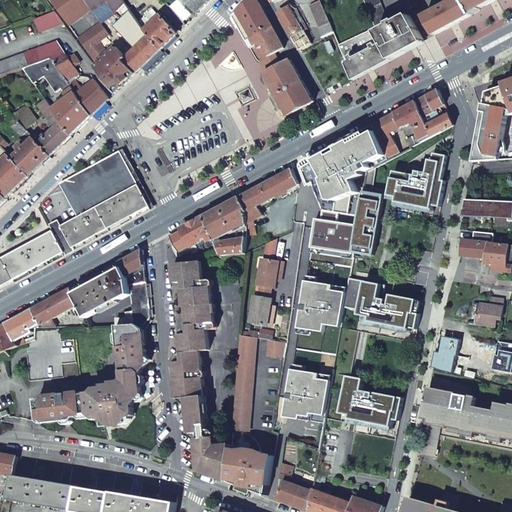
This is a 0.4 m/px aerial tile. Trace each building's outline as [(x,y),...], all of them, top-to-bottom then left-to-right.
[(69,25),(81,16),(69,0),(57,0),(53,4),(69,25)] [(86,13),(76,0),(69,0),(81,16),(86,13)] [(92,8),(87,0),(86,0),(76,0),(86,13),(92,8)] [(139,72),(163,50),(146,30),(139,21),(126,3),(123,0),(86,0),(87,0),(92,8),(95,11),(109,1),(132,32),(127,37),(138,49),(128,57),(139,72)] [(213,1),(211,0),(187,0),(200,14),(213,1)] [(264,61),(276,54),(286,48),(258,0),(249,0),(233,15),(252,48),(256,46),(264,61)] [(425,41),(411,15),(399,21),(398,20),(390,24),(389,21),(388,21),(379,0),(364,0),(376,28),(340,44),(355,79),(425,41)] [(472,13),(464,0),(456,0),(426,17),(436,35),(473,15),(472,13)] [(464,0),(472,13),(496,0),(464,0)] [(330,34),(335,32),(322,1),(311,6),(319,27),(326,24),(330,34)] [(293,7),(280,13),(294,37),(306,30),(293,7)] [(187,26),(191,22),(179,8),(175,12),(187,26)] [(65,24),(57,13),(37,21),(42,32),(65,24)] [(498,22),(508,17),(505,13),(496,18),(498,22)] [(163,50),(179,34),(161,15),(146,30),(163,50)] [(117,94),(139,72),(128,57),(126,59),(116,49),(110,54),(101,42),(112,35),(103,23),(80,40),(99,66),(97,68),(106,80),(117,94)] [(318,27),(323,37),(330,34),(326,24),(319,27),(318,27)] [(94,116),(111,100),(97,81),(85,91),(78,80),(83,76),(76,67),(81,62),(76,55),(71,58),(58,41),(38,48),(47,60),(51,58),(94,116)] [(0,62),(0,76),(24,68),(47,60),(38,48),(0,62)] [(280,61),(276,54),(264,61),(262,62),(265,69),(280,61)] [(51,58),(47,60),(24,68),(36,84),(46,77),(57,93),(63,89),(70,99),(54,110),(73,136),(94,116),(51,58)] [(266,74),(286,109),(289,114),(290,117),(316,102),(292,60),(282,65),(267,73),(266,74)] [(282,65),(280,61),(265,69),(267,73),(282,65)] [(511,81),(504,84),(487,90),(474,162),(500,161),(508,116),(511,114),(511,81)] [(419,101),(435,136),(457,125),(452,114),(441,119),(438,114),(437,111),(448,105),(441,89),(432,94),(419,101)] [(53,156),(73,136),(54,110),(47,100),(40,106),(57,129),(41,144),(53,156)] [(413,148),(435,136),(419,101),(397,113),(404,128),(414,123),(419,133),(408,139),(413,150),(413,148)] [(449,108),(448,105),(437,111),(438,114),(449,108)] [(15,116),(28,130),(38,121),(28,106),(15,116)] [(15,116),(12,112),(5,119),(15,129),(16,128),(24,136),(29,131),(28,130),(15,116)] [(404,128),(397,113),(375,125),(376,128),(390,159),(400,155),(400,156),(402,155),(393,134),(404,128)] [(379,164),(390,159),(376,128),(310,164),(309,169),(318,194),(323,191),(326,199),(323,219),(317,219),(313,249),(355,255),(355,252),(361,215),(351,214),(353,196),(360,193),(356,182),(367,176),(368,178),(369,172),(368,171),(377,165),(379,164)] [(0,135),(0,142),(6,149),(10,145),(0,135)] [(32,176),(53,156),(41,144),(35,137),(30,142),(26,146),(22,142),(18,147),(22,151),(15,158),(32,176)] [(0,189),(9,199),(32,176),(15,158),(6,149),(0,142),(0,154),(6,160),(0,165),(0,189)] [(98,207),(138,183),(121,152),(62,184),(79,217),(98,207)] [(442,207),(447,181),(445,180),(450,156),(437,153),(419,166),(407,164),(396,171),(390,200),(398,202),(434,209),(435,206),(442,207)] [(365,191),(374,193),(375,187),(379,164),(377,165),(368,171),(369,172),(368,178),(365,191)] [(261,207),(301,185),(294,169),(241,197),(249,212),(249,223),(249,227),(256,226),(257,220),(265,216),(261,207)] [(98,207),(110,229),(151,207),(138,183),(98,207)] [(375,187),(374,193),(386,195),(390,196),(391,190),(375,187)] [(0,207),(9,199),(0,189),(0,207)] [(376,256),(386,195),(374,193),(365,191),(361,215),(355,252),(376,256)] [(216,239),(249,223),(249,212),(241,197),(206,216),(216,239)] [(511,201),(467,199),(464,215),(509,217),(509,221),(511,221),(511,201)] [(434,209),(398,202),(397,206),(435,214),(436,210),(434,209)] [(110,229),(98,207),(79,217),(63,226),(74,248),(110,229)] [(217,243),(216,239),(206,216),(183,228),(192,247),(209,239),(211,243),(204,247),(207,254),(220,250),(217,243)] [(54,231),(66,253),(74,248),(63,226),(59,220),(51,225),(54,231)] [(4,258),(15,280),(66,253),(54,231),(4,258)] [(481,233),(481,242),(494,243),(495,234),(481,233)] [(223,256),(247,255),(248,238),(217,243),(220,250),(223,256)] [(486,262),(502,264),(507,265),(510,245),(494,243),(481,242),(464,239),(461,253),(486,256),(486,262)] [(275,241),(268,245),(265,270),(262,270),(260,287),(277,289),(279,276),(283,276),(284,262),(273,261),(275,241)] [(511,269),(511,245),(510,245),(507,265),(502,264),(501,269),(511,271),(511,269)] [(144,249),(120,262),(124,269),(129,279),(130,286),(135,285),(140,283),(147,282),(144,249)] [(0,287),(15,280),(4,258),(0,260),(0,287)] [(203,261),(174,264),(176,284),(186,283),(191,334),(182,335),(185,361),(176,362),(179,399),(189,398),(193,434),(202,433),(203,448),(200,449),(202,472),(230,483),(233,449),(233,444),(219,446),(218,434),(217,433),(215,432),(213,431),(210,431),(202,352),(211,351),(208,330),(216,329),(211,280),(205,280),(203,261)] [(82,305),(88,318),(132,295),(130,286),(129,279),(124,269),(76,294),(82,305)] [(358,331),(416,343),(422,314),(417,313),(420,300),(385,293),(387,285),(351,278),(348,294),(346,308),(362,311),(361,315),(360,315),(358,331)] [(151,325),(147,282),(140,283),(135,285),(130,286),(132,295),(134,312),(137,326),(146,325),(151,325)] [(346,308),(348,294),(332,291),(333,286),(308,282),(301,330),(326,334),(327,326),(342,328),(346,308)] [(34,309),(43,325),(53,320),(82,305),(76,294),(73,288),(34,309)] [(274,327),(276,313),(272,313),(273,307),(274,299),(256,297),(254,314),(256,314),(255,324),(274,327)] [(503,319),(506,300),(492,298),(490,306),(481,304),(479,321),(478,324),(497,327),(499,319),(503,319)] [(40,327),(43,325),(34,309),(8,324),(20,347),(27,344),(35,341),(38,332),(40,327)] [(117,319),(117,326),(122,326),(137,326),(134,312),(127,312),(127,318),(117,319)] [(0,353),(16,348),(20,347),(8,324),(0,327),(0,353)] [(150,364),(146,359),(145,332),(142,329),(146,325),(137,326),(122,326),(123,358),(127,358),(127,374),(128,388),(115,388),(115,387),(107,387),(106,389),(97,390),(97,394),(90,394),(90,391),(78,391),(79,418),(102,417),(104,420),(104,427),(122,426),(129,417),(128,403),(136,402),(137,402),(142,395),(140,373),(150,364)] [(31,382),(80,377),(76,341),(62,342),(61,329),(38,332),(35,341),(27,344),(31,382)] [(255,337),(241,335),(234,431),(248,432),(255,337)] [(285,360),(287,344),(287,343),(273,340),(271,358),(285,360)] [(326,423),(333,381),(319,378),(320,373),(295,370),(287,417),(326,423)] [(115,385),(115,387),(115,388),(128,388),(127,374),(123,375),(123,385),(115,385)] [(397,440),(406,398),(378,393),(377,397),(376,397),(377,393),(364,390),(366,379),(350,376),(342,421),(357,424),(355,432),(397,440)] [(461,386),(434,377),(433,384),(451,388),(450,393),(459,395),(461,386)] [(451,388),(433,384),(426,418),(431,419),(479,429),(493,432),(507,435),(511,435),(511,406),(498,404),(497,412),(476,407),(478,398),(471,396),(473,388),(461,386),(459,395),(450,393),(451,388)] [(41,414),(44,417),(53,417),(53,419),(79,418),(78,391),(38,393),(38,407),(41,407),(41,414)] [(128,403),(129,417),(137,416),(136,408),(136,402),(128,403)] [(479,429),(431,419),(424,453),(437,456),(441,440),(445,441),(446,437),(441,436),(443,427),(449,429),(449,432),(477,438),(479,429)] [(493,432),(491,441),(506,443),(507,435),(493,432)] [(233,449),(230,483),(269,497),(275,457),(267,456),(258,451),(254,450),(250,449),(246,449),(242,450),(233,449)] [(19,456),(0,453),(0,467),(1,467),(1,473),(16,475),(19,456)] [(283,473),(292,476),(293,469),(284,467),(283,473)] [(278,500),(311,511),(315,491),(292,483),(294,476),(292,476),(283,473),(280,486),(283,487),(278,500)] [(12,499),(12,500),(76,511),(80,486),(16,475),(15,479),(12,499)] [(311,511),(384,511),(386,507),(358,497),(355,504),(320,492),(322,482),(326,482),(327,477),(317,475),(315,491),(311,511)] [(12,499),(15,479),(8,478),(6,496),(9,496),(9,498),(12,499)] [(114,492),(80,486),(76,511),(75,511),(176,511),(178,502),(114,491),(114,492)] [(458,511),(457,511),(459,501),(453,499),(452,503),(448,502),(442,500),(440,507),(412,499),(407,511),(458,511)]
